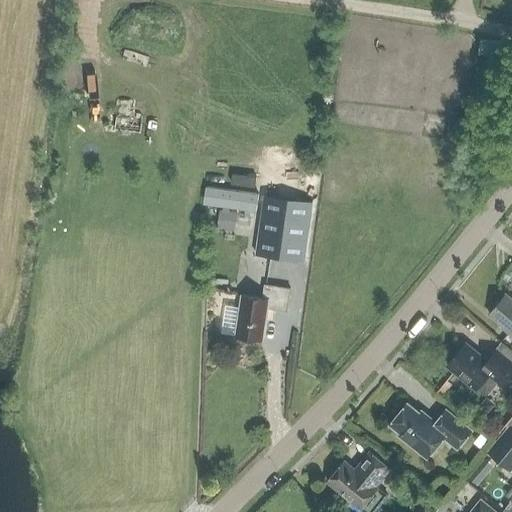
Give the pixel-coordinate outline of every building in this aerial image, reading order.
[(498,54),(499,42),(481,40),(480,53),(498,54)] [(119,91),(116,113),(114,131),(141,135),(146,94),(119,91)] [(264,195),(255,255),(304,262),(313,202),(264,195)] [(239,211),(259,215),(261,205),(241,202),(239,211)] [(237,213),(229,212),(230,208),(223,207),(222,211),(220,211),(217,227),(234,230),(237,213)] [(242,295),(235,336),(263,340),(268,308),(287,311),(291,289),(265,285),(263,299),(242,295)] [(489,315),(509,331),(508,332),(511,335),(511,299),(506,294),(489,315)] [(511,351),(502,343),(496,350),(511,362),(511,351)] [(502,387),(511,375),(511,362),(496,350),(487,361),(465,344),(447,366),(476,389),(483,395),(489,394),(498,383),(502,387)] [(420,413),(408,403),(390,424),(400,432),(398,435),(427,458),(443,438),(458,449),(472,431),(446,410),(436,422),(421,410),(420,413)] [(511,469),(511,426),(509,425),(486,452),(510,472),(511,469)] [(360,463),(362,465),(357,471),(344,461),(327,482),(360,509),(377,488),(376,486),(391,468),(370,451),(360,463)] [(467,477),(478,485),(486,476),(475,467),(467,477)] [(495,511),(480,499),(468,511),(495,511)]
